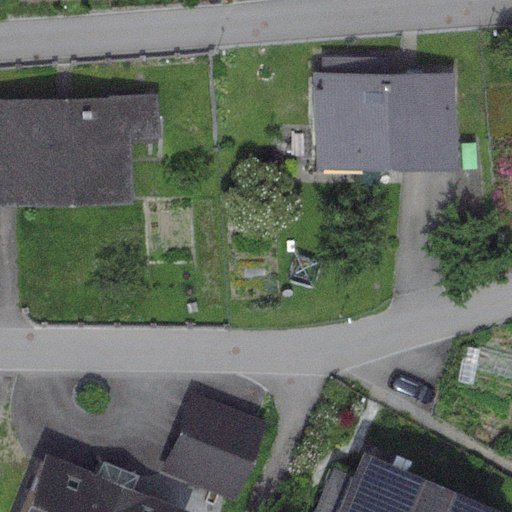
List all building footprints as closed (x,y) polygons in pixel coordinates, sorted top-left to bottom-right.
[(321,73),(312,73),(313,170),(453,168),(452,71),(386,71),(386,56),(321,57),(321,73)] [(157,92),(0,95),(0,204),(127,202),(126,136),(158,136),(157,92)] [(262,423),(188,394),(157,471),(231,501),(262,423)] [(491,511),(497,497),(368,442),(337,511),(491,511)] [(182,511),(40,454),(15,511),(182,511)]
